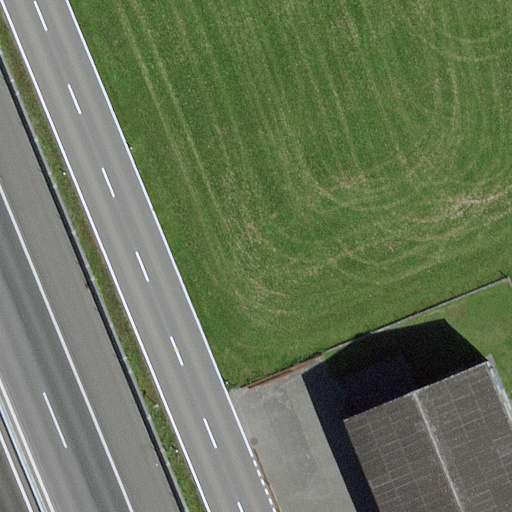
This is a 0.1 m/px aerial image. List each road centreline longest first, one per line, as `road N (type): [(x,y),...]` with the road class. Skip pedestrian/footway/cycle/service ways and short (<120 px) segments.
road 1 (primary): [(33,0),(241,511)]
road 2 (motorway): [(91,511),(0,287)]
